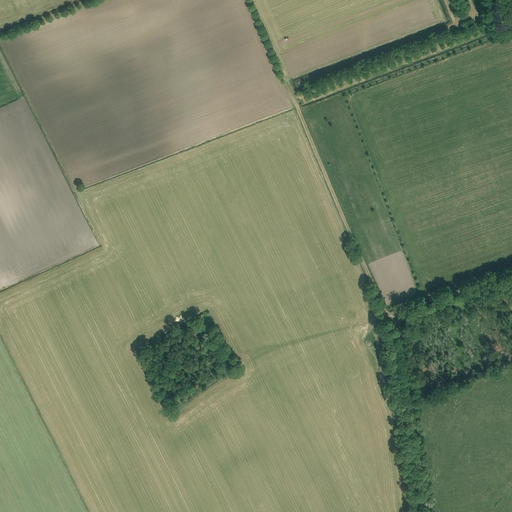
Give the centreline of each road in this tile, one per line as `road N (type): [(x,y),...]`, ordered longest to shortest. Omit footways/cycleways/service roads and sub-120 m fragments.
road 1 (unclassified): [(425,511),(395,314),(511,273)]
road 2 (track): [(395,314),(382,312),(298,109)]
